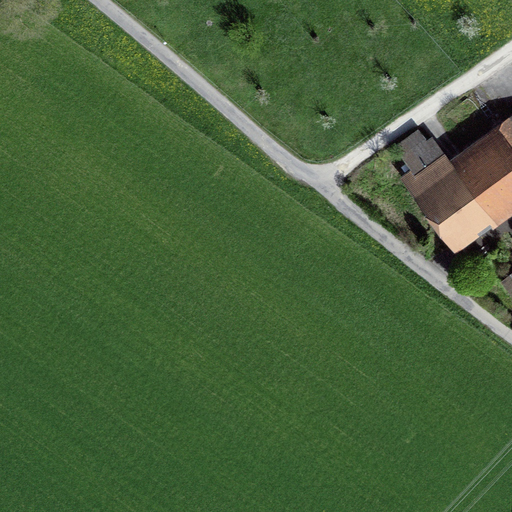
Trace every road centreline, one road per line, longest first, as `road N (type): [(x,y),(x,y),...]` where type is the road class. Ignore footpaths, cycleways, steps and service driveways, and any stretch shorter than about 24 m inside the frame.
road 1 (residential): [(511,339),(97,0)]
road 2 (track): [(318,181),(511,44)]
